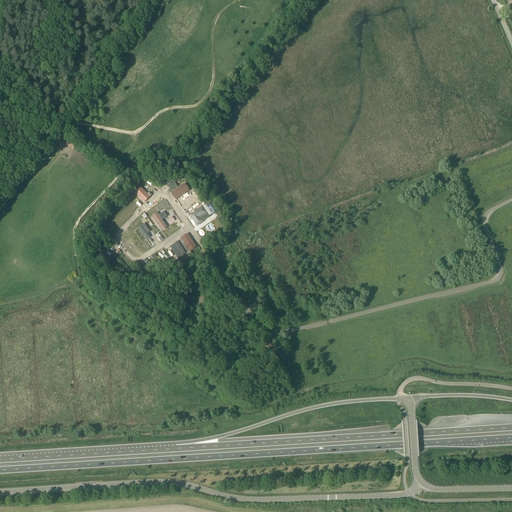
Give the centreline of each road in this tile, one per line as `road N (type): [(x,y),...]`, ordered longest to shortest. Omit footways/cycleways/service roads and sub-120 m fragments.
road 1 (unclassified): [(511,199),(484,218),(497,278),(265,335),(169,197),(138,170)]
road 2 (trunk): [(0,470),(511,437)]
road 3 (tertiary): [(0,492),(157,482),(257,499),(395,495),(421,483)]
road 4 (trunk): [(511,427),(176,448)]
road 5 (track): [(150,0),(62,134),(0,209)]
road 6 (trunk): [(410,398),(302,410),(176,448)]
road 7 (trunk): [(176,448),(0,459)]
